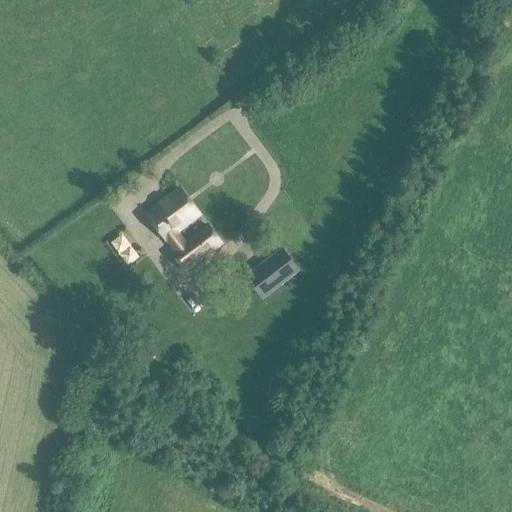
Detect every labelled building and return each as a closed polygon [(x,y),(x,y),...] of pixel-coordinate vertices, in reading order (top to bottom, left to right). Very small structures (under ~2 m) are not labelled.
[(200,215),(179,188),(147,213),(174,249),(184,240),(178,232),(200,215)] [(121,265),(142,245),(108,209),(86,229),(121,265)] [(174,249),(175,251),(172,253),(186,271),(221,244),(207,225),(185,242),(184,240),(174,249)] [(62,229),(45,246),(62,263),(79,246),(62,229)] [(245,277),(262,297),(298,270),(281,249),(245,277)] [(187,294),(180,298),(190,316),(197,311),(187,294)] [(295,382),(275,372),(266,390),(286,401),(295,382)]
